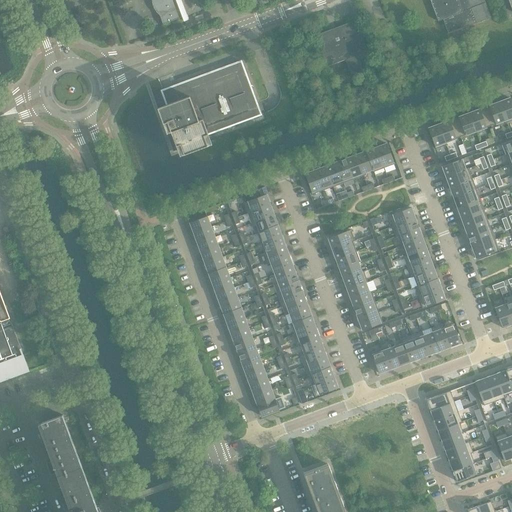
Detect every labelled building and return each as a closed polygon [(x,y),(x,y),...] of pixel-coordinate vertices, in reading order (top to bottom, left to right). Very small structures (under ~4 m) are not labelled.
[(159,15),(163,24),(163,25),(183,17),(182,15),(185,12),(186,13),(187,14),(188,14),(189,14),(190,14),(191,14),(192,14),(201,11),(196,0),(152,0),(152,2),(152,3),(153,5),(153,7),(154,8),(155,10),(156,11),(157,13),(158,14),(159,15)] [(448,34),(466,27),(491,18),(484,0),(429,0),(438,22),(443,20),(448,34)] [(336,30),(335,30),(323,34),(321,35),(321,34),(320,34),(323,42),(325,48),(322,49),(321,49),(326,63),(327,67),(334,64),(346,60),(351,76),(363,71),(359,60),(369,57),(361,35),(358,36),(359,36),(357,36),(355,31),(352,23),(337,29),(336,29),(336,30)] [(241,62),(162,91),(167,105),(158,109),(163,124),(168,122),(171,132),(176,147),(180,145),(184,155),(208,146),(204,136),(261,116),(258,109),(241,62)] [(511,118),(511,103),(510,99),(500,103),(506,121),(511,118)] [(506,121),(500,103),(490,106),(493,115),(483,119),(486,128),(506,121)] [(493,115),(490,106),(469,114),(476,132),(486,128),(483,119),(493,115)] [(476,132),(469,114),(449,121),(452,130),(462,127),(466,136),(476,132)] [(452,130),(449,121),(439,125),(446,145),(447,145),(446,143),(466,136),(462,127),(452,130)] [(439,125),(428,129),(436,149),(446,145),(439,125)] [(511,153),(511,141),(502,145),(506,155),(511,153)] [(387,144),(376,148),(384,169),(395,165),(387,144)] [(376,148),(366,152),(374,172),(384,169),(376,148)] [(366,152),(356,156),(364,176),(363,174),(372,170),(373,173),(374,172),(366,152)] [(356,156),(346,160),(354,180),(364,176),(356,156)] [(346,160),(336,163),(343,184),(354,180),(346,160)] [(465,170),(461,160),(442,167),(446,177),(469,169),(468,169),(465,170)] [(336,163),(326,167),(333,187),(343,184),(336,163)] [(326,167),(316,171),(323,191),(333,187),(326,167)] [(472,179),(469,169),(446,177),(450,188),(472,179)] [(316,171),(305,175),(312,195),(323,191),(316,171)] [(454,198),(476,189),(472,179),(450,188),(454,198)] [(457,208),(480,199),(476,189),(454,198),(457,208)] [(270,206),(266,195),(244,203),(248,214),(270,206)] [(461,218),(484,210),(480,199),(457,208),(461,218)] [(274,216),(270,206),(248,214),(251,224),(274,216)] [(388,216),(392,227),(395,226),(415,219),(411,208),(391,216),(388,216)] [(465,228),(487,220),(484,210),(461,218),(465,228)] [(278,226),(274,216),(251,224),(255,234),(278,226)] [(207,218),(190,224),(194,234),(211,228),(207,218)] [(392,227),(396,237),(398,236),(419,229),(415,219),(395,226),(392,227)] [(469,238),(491,230),(487,220),(465,228),(469,238)] [(281,236),(278,226),(255,234),(255,235),(258,234),(261,244),(281,236)] [(211,228),(194,234),(198,244),(215,238),(211,228)] [(396,238),(399,237),(402,247),(422,239),(419,229),(398,236),(396,237),(396,238)] [(328,239),(332,249),(350,243),(355,241),(351,230),(346,232),(328,239)] [(472,248),(495,240),(491,230),(469,238),(472,248)] [(285,246),(281,236),(261,244),(265,254),(285,246)] [(215,238),(198,244),(202,254),(218,248),(215,238)] [(402,247),(406,256),(403,257),(404,257),(406,257),(426,249),(422,239),(402,247)] [(476,259),(499,251),(495,240),(472,248),(476,259)] [(332,249),(336,259),(354,253),(356,252),(353,242),(355,242),(355,241),(350,243),(332,249)] [(289,256),(285,246),(265,254),(269,264),(289,256)] [(218,248),(202,254),(205,264),(222,258),(218,248)] [(404,257),(407,268),(410,267),(430,259),(426,249),(406,257),(404,257)] [(336,259),(340,270),(358,263),(354,253),(357,253),(356,252),(354,253),(336,259)] [(293,266),(289,256),(269,264),(271,264),(275,273),(293,266)] [(222,258),(205,264),(209,274),(226,268),(222,258)] [(407,268),(411,278),(413,277),(434,269),(430,259),(410,267),(407,268)] [(340,270),(344,280),(362,273),(364,272),(361,272),(358,263),(340,270)] [(296,277),(293,266),(275,273),(278,283),(274,284),(274,285),(296,277)] [(226,268),(209,274),(213,285),(230,278),(226,268)] [(411,278),(414,277),(417,287),(415,287),(415,288),(417,287),(437,280),(434,269),(413,277),(411,278)] [(344,280),(347,290),(365,283),(368,282),(364,272),(362,273),(344,280)] [(300,287),(296,277),(274,285),(278,295),(300,287)] [(230,278),(213,285),(217,295),(233,288),(230,278)] [(415,288),(419,298),(421,297),(441,290),(437,280),(417,287),(415,288)] [(347,290),(351,300),(369,293),(371,292),(369,293),(366,284),(368,283),(368,282),(365,283),(347,290)] [(304,297),(300,287),(278,295),(281,305),(304,297)] [(233,288),(217,295),(220,305),(237,299),(233,288)] [(419,298),(423,309),(425,308),(445,300),(441,290),(421,297),(419,298)] [(0,381),(29,371),(23,355),(21,350),(22,350),(11,321),(10,321),(12,326),(4,329),(1,322),(10,319),(0,291),(0,381)] [(351,300),(355,310),(373,303),(375,303),(371,292),(369,293),(351,300)] [(308,307),(304,297),(281,305),(285,315),(308,307)] [(237,299),(220,305),(224,315),(241,309),(237,299)] [(355,310),(359,320),(377,314),(379,313),(375,303),(373,303),(355,310)] [(511,322),(506,305),(495,309),(502,328),(511,324),(511,322)] [(311,317),(308,307),(285,315),(285,316),(290,314),(293,323),(291,324),(291,325),(311,317)] [(241,309),(224,315),(228,325),(245,319),(241,309)] [(381,324),(383,323),(379,313),(377,314),(359,320),(363,331),(381,324)] [(291,325),(295,334),(292,335),(293,336),(315,327),(311,317),(291,325)] [(245,319),(228,325),(232,335),(248,329),(245,319)] [(442,325),(432,328),(440,351),(450,347),(442,325)] [(442,325),(450,347),(461,343),(454,325),(444,329),(442,325)] [(319,337),(315,327),(293,336),(296,346),(319,337)] [(432,328),(431,329),(433,333),(424,336),(422,332),(421,332),(430,355),(440,351),(432,328)] [(248,329),(232,335),(235,345),(252,339),(248,329)] [(421,332),(411,336),(420,358),(430,355),(421,332)] [(411,336),(401,340),(410,362),(420,358),(411,336)] [(304,354),(300,355),(300,356),(323,347),(319,337),(296,346),(297,346),(301,345),(304,354)] [(252,339),(235,345),(239,355),(256,349),(252,339)] [(401,340),(402,344),(393,348),(399,366),(410,362),(401,340)] [(326,358),(323,347),(300,356),(304,366),(326,358)] [(393,348),(383,352),(382,349),(389,370),(399,366),(393,348)] [(256,349),(239,355),(243,366),(260,359),(256,349)] [(382,349),(371,353),(379,374),(389,370),(382,349)] [(330,368),(326,358),(304,366),(308,376),(330,368)] [(260,359),(243,366),(247,376),(263,369),(260,359)] [(313,385),(311,386),(334,378),(330,368),(308,376),(308,377),(310,376),(313,385)] [(263,369),(247,376),(250,386),(267,380),(263,369)] [(511,387),(506,371),(496,375),(504,398),(505,398),(504,396),(511,393),(511,387)] [(496,375),(485,379),(494,402),(504,398),(496,375)] [(315,397),(338,389),(334,378),(311,386),(315,397)] [(485,379),(475,382),(484,406),(494,402),(485,379)] [(267,380),(250,386),(254,396),(271,390),(267,380)] [(271,390),(254,396),(258,406),(275,400),(271,390)] [(450,392),(427,400),(430,411),(450,404),(454,402),(450,392)] [(275,400),(258,406),(262,416),(278,410),(275,400)] [(450,404),(430,411),(434,421),(453,414),(458,412),(454,402),(450,404)] [(453,414),(434,421),(438,431),(457,424),(462,422),(458,412),(453,414)] [(100,511),(98,508),(97,508),(63,415),(39,424),(52,462),(47,464),(51,475),(57,473),(68,504),(64,505),(66,511),(100,511)] [(457,424),(438,431),(442,441),(461,434),(463,433),(460,423),(462,423),(462,422),(457,424)] [(461,434),(442,441),(446,451),(465,444),(469,442),(465,444),(461,434),(463,433),(461,434)] [(511,450),(506,433),(495,437),(504,461),(511,458),(511,450)] [(465,444),(446,451),(449,461),(468,454),(473,453),(469,442),(465,444)] [(468,454),(449,461),(453,472),(472,464),(474,464),(471,454),(473,453),(468,454)] [(472,464),(453,472),(457,482),(476,475),(472,465),(475,464),(474,464),(472,464)] [(345,511),(328,465),(329,465),(328,465),(304,474),(305,474),(318,511),(345,511)] [(494,511),(491,502),(467,510),(468,511),(494,511)]
